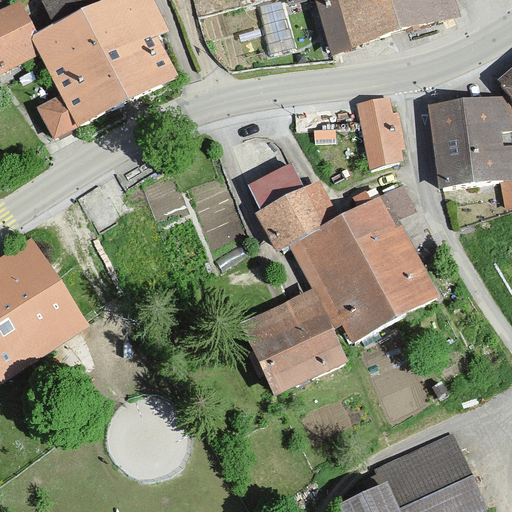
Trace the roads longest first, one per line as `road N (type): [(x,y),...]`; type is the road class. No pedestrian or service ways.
road 1 (secondary): [(0,222),(161,123),(217,101),(406,75)]
road 2 (unclassified): [(511,332),(445,235),(426,183),(406,75)]
